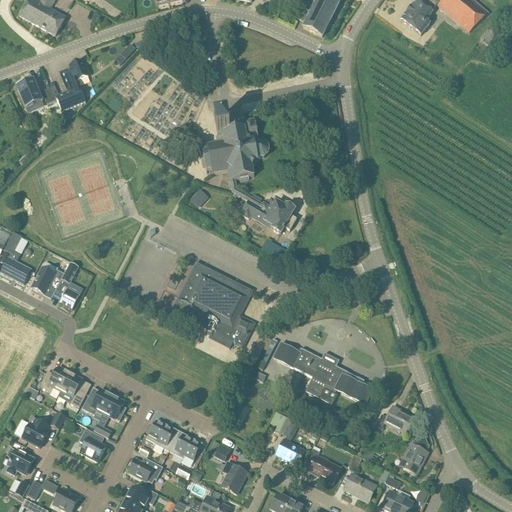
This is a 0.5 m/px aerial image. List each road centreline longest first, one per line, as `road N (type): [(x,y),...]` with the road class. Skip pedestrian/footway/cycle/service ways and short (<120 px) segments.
road 1 (tertiary): [(459,470),(374,246),(341,56)]
road 2 (unclassified): [(0,73),(195,11),(232,13),(341,56)]
road 3 (residential): [(151,395),(70,355),(57,315),(0,284)]
road 4 (residential): [(98,498),(44,469),(53,452),(107,481)]
road 5 (residential): [(246,511),(273,475),(349,511)]
